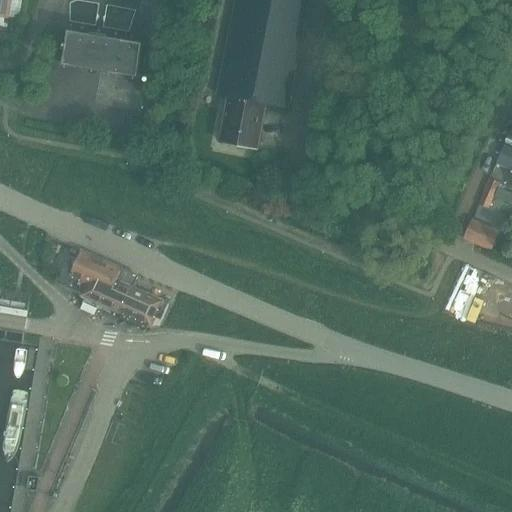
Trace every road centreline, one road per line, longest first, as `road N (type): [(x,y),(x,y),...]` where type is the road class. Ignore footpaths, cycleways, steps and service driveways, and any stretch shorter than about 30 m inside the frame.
road 1 (unclassified): [(358,354),(0,198)]
road 2 (unclassified): [(131,341),(303,359),(358,354)]
road 3 (unclassified): [(131,341),(62,511)]
road 4 (unclassified): [(511,402),(358,354)]
road 5 (unclassified): [(95,335),(0,242)]
